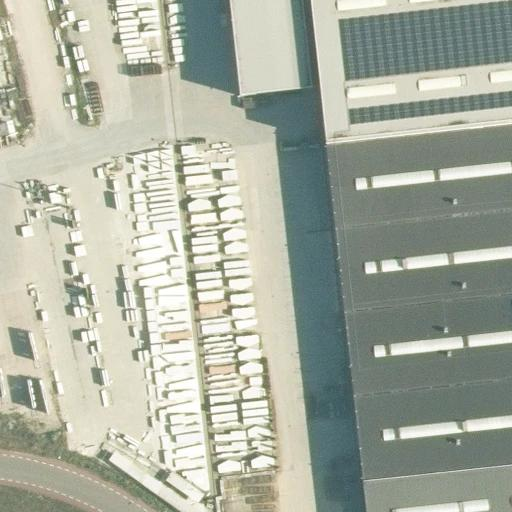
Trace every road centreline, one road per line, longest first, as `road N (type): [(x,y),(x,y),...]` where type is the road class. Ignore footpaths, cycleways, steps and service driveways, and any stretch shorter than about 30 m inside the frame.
road 1 (unknown): [(200,115),(217,115),(248,136),(263,168),(304,472),(319,511)]
road 2 (unknown): [(70,134),(142,370),(133,511)]
road 3 (unknown): [(70,134),(28,0)]
road 4 (tertiary): [(0,466),(66,482),(127,511)]
road 5 (unknown): [(70,134),(200,115)]
